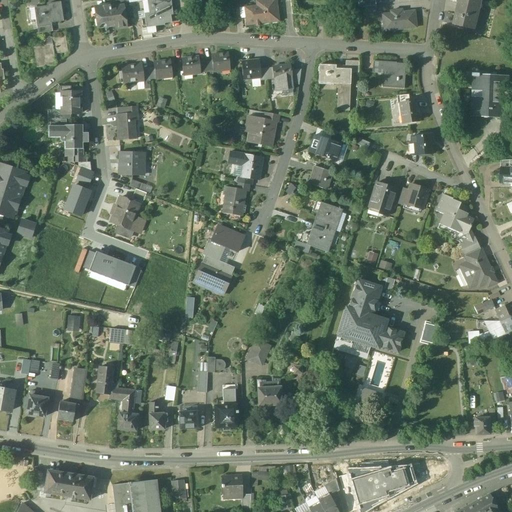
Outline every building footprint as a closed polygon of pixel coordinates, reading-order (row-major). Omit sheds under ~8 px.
[(143,0),(143,1),(145,11),(138,12),(139,18),(145,17),(146,25),(159,24),(159,26),(165,25),(164,24),(172,23),(170,11),(172,11),(170,0),(143,0)] [(480,0),(458,0),(457,4),(478,9),(480,0)] [(47,6),(34,8),(36,23),(37,28),(52,26),(51,23),(63,21),(61,2),(47,4),(47,6)] [(275,3),(244,7),(245,18),(247,18),(248,26),(256,25),(256,27),(259,27),(259,24),(279,22),(278,11),(276,11),(275,3)] [(478,9),(457,4),(452,24),(473,29),(478,9)] [(124,6),(110,8),(109,5),(95,7),(98,29),(115,26),(115,29),(127,28),(124,6)] [(227,5),(220,6),(221,19),(222,19),(228,18),(228,19),(229,19),(227,5)] [(375,6),(363,8),(364,15),(376,13),(375,6)] [(244,7),(233,9),(235,19),(242,19),(243,29),(247,29),(246,26),(248,26),(247,18),(245,18),(244,7)] [(390,14),(382,15),(383,28),(392,27),(392,30),(416,28),(414,11),(398,13),(398,11),(390,11),(390,14)] [(343,17),(336,17),(338,29),(338,30),(344,29),(343,17)] [(66,36),(51,38),(45,39),(46,46),(36,47),(39,68),(56,65),(54,55),(68,53),(66,36)] [(228,53),(212,56),(212,61),(214,71),(214,72),(223,71),(222,69),(230,68),(228,53)] [(199,57),(182,59),(184,74),(192,73),(192,75),(201,74),(199,62),(199,57)] [(171,61),(154,63),(155,68),(156,79),(165,78),(164,76),(172,75),(171,61)] [(259,61),(242,62),(243,79),(252,79),(252,77),(260,76),(261,76),(260,69),(259,61)] [(335,66),(318,66),(318,85),(337,85),(336,112),(349,112),(350,73),(358,73),(358,61),(345,61),(345,69),(335,69),(335,66)] [(406,64),(373,62),(372,73),(387,74),(387,88),(403,89),(404,75),(406,75),(406,64)] [(142,64),(121,67),(123,84),(137,82),(136,80),(143,79),(144,81),(144,80),(143,69),(142,64)] [(291,65),(272,68),(274,79),(274,81),(292,79),(291,65)] [(509,76),(485,76),(485,74),(474,74),(473,77),(474,77),(473,117),(503,118),(511,118),(511,94),(508,94),(509,76)] [(292,79),(274,81),(275,92),(293,90),(292,79)] [(71,93),(62,93),(62,110),(62,114),(71,114),(80,114),(80,104),(79,104),(79,93),(80,93),(80,92),(71,93)] [(408,95),(396,96),(397,104),(399,103),(409,102),(408,95)] [(409,102),(399,103),(401,123),(418,121),(416,101),(409,102)] [(137,107),(117,109),(118,116),(119,116),(119,115),(134,114),(138,114),(137,107)] [(62,110),(48,111),(48,120),(61,120),(71,120),(71,114),(62,114),(62,110)] [(279,116),(266,113),(265,120),(275,121),(275,122),(278,123),(279,116)] [(134,114),(119,115),(119,116),(120,132),(118,132),(118,140),(136,139),(134,114)] [(265,120),(248,116),(246,126),(252,127),(250,143),(272,147),(273,138),(272,138),(275,122),(275,121),(265,120)] [(511,117),(511,118),(503,118),(502,123),(509,134),(511,131),(511,117)] [(83,126),(65,126),(64,126),(62,126),(48,126),(48,138),(65,137),(65,150),(83,149),(83,143),(88,143),(88,133),(83,133),(83,126)] [(343,139),(333,134),(331,140),(342,144),(343,139)] [(331,140),(316,135),(310,153),(336,162),(342,144),(331,140)] [(431,135),(411,136),(412,155),(432,154),(431,135)] [(83,156),(83,149),(74,150),(74,163),(86,163),(86,162),(86,156),(83,156)] [(145,153),(120,152),(120,175),(141,176),(141,163),(145,163),(145,153)] [(262,158),(230,153),(228,163),(243,166),(241,178),(252,180),(259,181),(261,170),(260,170),(262,158)] [(26,173),(0,164),(0,214),(12,219),(14,213),(15,213),(24,186),(26,187),(29,177),(25,176),(26,173)] [(332,172),(315,166),(309,183),(327,189),(332,172)] [(93,172),(81,168),(76,183),(88,187),(93,172)] [(511,192),(511,169),(504,169),(503,185),(511,185),(511,192)] [(241,178),(238,177),(237,183),(249,185),(251,186),(252,180),(241,178)] [(142,184),(132,180),(130,187),(136,189),(140,191),(142,184)] [(396,189),(376,183),(368,208),(379,211),(378,214),(387,217),(396,189)] [(249,185),(238,184),(237,190),(246,191),(245,192),(248,192),(249,185)] [(293,195),(297,187),(291,184),(287,192),(293,195)] [(429,190),(411,185),(409,190),(404,206),(405,207),(406,203),(423,209),(429,190)] [(64,211),(81,217),(91,192),(73,186),(64,211)] [(237,190),(228,188),(227,195),(226,195),(223,213),(241,216),(243,205),(245,192),(246,191),(237,190)] [(409,190),(403,188),(397,204),(404,206),(409,190)] [(140,191),(136,189),(132,199),(143,204),(147,193),(140,191)] [(459,203),(451,200),(452,198),(443,194),(436,211),(443,214),(438,224),(440,225),(442,222),(448,224),(446,228),(458,233),(460,229),(463,231),(462,233),(464,239),(465,240),(473,237),(470,230),(469,230),(473,221),(465,217),(466,214),(463,213),(466,207),(459,204),(459,203)] [(139,204),(121,197),(117,207),(116,207),(115,207),(113,213),(113,214),(114,215),(111,223),(118,225),(116,231),(117,234),(120,235),(124,234),(126,228),(130,230),(134,218),(139,204)] [(342,211),(316,202),(313,212),(318,214),(315,224),(335,231),(342,211)] [(144,221),(134,218),(130,230),(139,233),(144,221)] [(35,225),(22,221),(17,234),(30,238),(35,225)] [(335,231),(315,224),(311,235),(306,234),(303,243),(328,252),(335,231)] [(217,227),(211,241),(225,247),(238,252),(244,238),(217,227)] [(7,232),(0,229),(0,261),(5,245),(7,246),(10,236),(6,235),(7,232)] [(473,237),(465,240),(464,239),(461,240),(463,245),(459,247),(463,256),(479,249),(474,237),(473,237)] [(205,256),(219,261),(225,247),(211,241),(208,240),(203,255),(205,256)] [(479,249),(463,256),(466,263),(473,260),(474,264),(484,259),(479,249)] [(89,271),(96,254),(89,251),(83,268),(89,271)] [(109,279),(116,259),(96,252),(96,254),(89,271),(109,279)] [(223,295),(234,268),(219,261),(205,256),(194,283),(223,295)] [(116,259),(109,279),(128,286),(129,286),(135,268),(136,267),(116,259)] [(484,259),(474,264),(473,260),(466,263),(459,266),(460,269),(467,285),(468,287),(476,284),(478,287),(486,283),(487,287),(496,283),(485,259),(484,259)] [(135,268),(129,286),(135,288),(141,271),(135,268)] [(467,285),(460,269),(455,271),(462,288),(467,285)] [(357,280),(348,309),(346,308),(337,336),(369,346),(378,349),(379,347),(384,328),(387,321),(372,316),(381,287),(357,280)] [(491,300),(482,304),(484,310),(493,306),(491,300)] [(511,303),(511,302),(495,309),(500,321),(511,316),(511,303)] [(80,331),(80,316),(68,315),(67,331),(80,331)] [(511,316),(500,321),(503,327),(494,331),(496,337),(511,329),(511,316)] [(422,340),(435,344),(439,326),(426,323),(422,340)] [(403,333),(384,328),(379,347),(397,353),(403,333)] [(125,331),(111,329),(109,343),(123,344),(125,331)] [(140,333),(125,331),(123,344),(138,346),(140,333)] [(489,333),(480,334),(482,344),(494,342),(489,333)] [(369,346),(337,336),(334,349),(366,358),(369,346)] [(269,347),(257,341),(249,360),(261,365),(269,347)] [(30,361),(22,360),(20,374),(28,375),(30,363),(30,361)] [(302,365),(293,365),(294,374),(302,373),(302,365)] [(59,368),(51,367),(50,380),(57,381),(59,368)] [(113,369),(99,368),(97,385),(98,385),(97,393),(109,395),(111,384),(113,369)] [(87,373),(73,370),(72,379),(85,381),(87,373)] [(207,373),(198,373),(197,393),(206,393),(207,373)] [(85,381),(72,379),(70,396),(82,398),(85,381)] [(111,384),(109,395),(109,400),(116,400),(118,389),(118,385),(111,384)] [(281,386),(258,387),(259,405),(266,405),(266,410),(275,410),(274,404),(281,404),(281,386)] [(176,389),(167,387),(165,400),(174,402),(176,389)] [(0,389),(0,411),(1,411),(1,410),(9,411),(13,392),(7,391),(8,389),(2,388),(1,388),(0,389)] [(135,391),(118,389),(116,400),(123,401),(121,414),(132,415),(134,404),(135,391)] [(235,390),(222,391),(223,407),(235,406),(235,390)] [(47,398),(34,396),(35,392),(30,391),(27,409),(26,410),(25,411),(25,412),(25,413),(25,415),(26,415),(36,417),(36,415),(44,416),(47,398)] [(503,392),(496,394),(497,402),(505,400),(503,392)] [(82,398),(70,396),(68,404),(78,405),(78,406),(81,407),(82,398)] [(68,404),(60,402),(57,419),(72,422),(74,415),(76,415),(78,406),(78,405),(68,404)] [(157,403),(149,403),(149,414),(158,413),(157,403)] [(223,407),(215,407),(216,427),(236,426),(235,406),(223,407)] [(185,409),(183,412),(179,412),(179,429),(198,428),(197,412),(187,412),(185,409)] [(158,413),(149,414),(150,430),(164,430),(164,423),(166,423),(166,413),(158,413)] [(121,414),(119,414),(118,430),(135,431),(137,416),(132,415),(121,414)] [(489,418),(475,419),(475,422),(474,423),(474,427),(475,428),(475,436),(489,435),(489,418)] [(252,472),(253,484),(258,484),(258,480),(269,480),(269,468),(259,468),(259,472),(252,472)] [(344,473),(354,509),(385,499),(385,497),(414,488),(408,469),(347,472),(344,473)] [(93,478),(47,471),(44,493),(89,500),(93,478)] [(240,477),(221,478),(222,485),(221,485),(221,488),(222,488),(223,499),(241,499),(241,496),(241,495),(240,477)] [(335,479),(323,486),(329,496),(330,496),(339,491),(335,479)] [(157,480),(131,483),(131,484),(134,511),(159,511),(156,481),(157,481),(157,480)] [(184,480),(171,482),(173,500),(186,498),(184,480)] [(128,484),(112,485),(114,511),(134,511),(131,484),(128,485),(128,484)] [(251,494),(241,495),(241,496),(241,499),(241,509),(250,508),(251,494)] [(475,500),(470,503),(471,504),(463,508),(465,511),(498,511),(489,494),(476,501),(475,500)] [(288,495),(281,497),(283,507),(284,509),(285,509),(291,508),(288,495)] [(338,511),(330,496),(329,496),(319,502),(320,504),(324,511),(338,511)]
